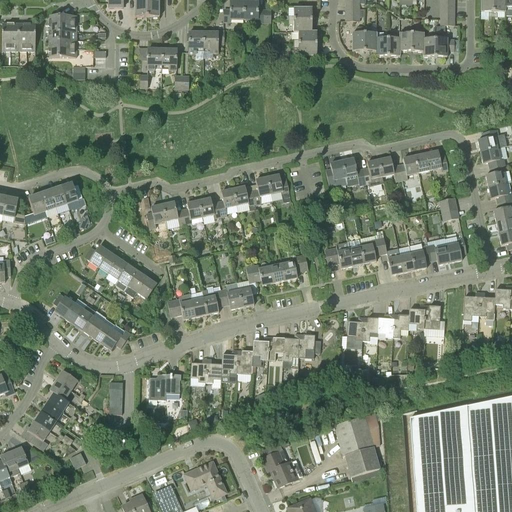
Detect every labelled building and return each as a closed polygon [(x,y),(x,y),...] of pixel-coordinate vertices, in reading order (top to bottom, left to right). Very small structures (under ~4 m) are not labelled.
[(122,10),(122,0),(107,0),(108,10),(122,10)] [(147,18),(147,0),(135,0),(135,18),(147,18)] [(147,0),(147,18),(159,18),(159,0),(147,0)] [(412,6),(411,0),(399,0),(399,1),(406,1),(407,9),(412,9),(412,6)] [(492,18),(492,0),(480,0),(480,14),(488,14),(488,18),(492,18)] [(504,13),(504,9),(504,0),(492,0),(492,18),(497,18),(497,13),(504,13)] [(243,22),(244,3),(230,3),(230,11),(223,11),(223,25),(230,25),(230,22),(243,22)] [(263,25),(263,11),(258,11),(258,3),(244,3),(243,22),(256,22),(256,25),(263,25)] [(288,22),(311,22),(311,10),(293,10),(293,17),(288,17),(288,22)] [(49,25),(77,26),(77,18),(49,17),(49,25)] [(311,34),(311,33),(311,22),(288,22),(288,26),(293,26),(293,34),(298,34),(311,34)] [(77,34),(77,26),(49,25),(49,34),(77,34)] [(10,53),(10,26),(1,26),(1,53),(10,53)] [(18,53),(18,26),(10,26),(10,53),(18,53)] [(26,53),(26,26),(18,26),(18,53),(26,53)] [(26,26),(26,53),(35,53),(35,26),(26,26)] [(364,53),(364,29),(357,29),(357,35),(352,35),(352,53),(364,53)] [(376,40),(376,35),(371,35),(371,29),(364,29),(364,53),(375,53),(375,40),(376,40)] [(411,54),(411,30),(407,30),(407,35),(399,35),(398,40),(399,40),(399,54),(411,54)] [(423,40),(423,35),(416,35),(416,30),(411,30),(411,54),(422,53),(422,54),(423,54),(423,40)] [(203,34),(202,60),(211,60),(213,59),(213,56),(217,56),(217,46),(223,46),(224,32),(217,31),(217,34),(203,34)] [(293,46),(316,46),(316,33),(311,33),(311,34),(298,34),(291,34),(291,41),(293,41),(293,46)] [(77,42),(77,34),(49,34),(49,42),(77,42)] [(202,60),(203,34),(188,34),(188,56),(196,56),(195,60),(202,60)] [(387,58),(387,35),(376,35),(376,40),(375,40),(375,53),(375,58),(387,58)] [(398,40),(399,35),(387,35),(387,58),(399,58),(399,54),(399,40),(398,40)] [(435,58),(435,40),(423,40),(423,54),(422,54),(422,58),(435,58)] [(435,40),(435,58),(447,59),(447,54),(454,54),(454,42),(447,42),(447,40),(435,40)] [(77,50),(77,42),(49,42),(49,50),(77,50)] [(316,58),(316,46),(293,46),(293,50),(298,50),(298,58),(316,58)] [(76,59),(77,50),(49,50),(49,59),(76,59)] [(161,70),(162,51),(147,51),(147,72),(155,72),(155,70),(161,70)] [(162,51),(161,70),(168,71),(168,73),(176,73),(176,51),(162,51)] [(504,136),(498,137),(497,132),(481,135),(483,141),(477,142),(480,154),(497,150),(507,148),(504,136)] [(489,170),(505,167),(503,161),(500,162),(497,150),(480,154),(482,166),(488,164),(489,170)] [(426,155),(429,172),(441,170),(442,173),(448,172),(445,156),(439,157),(438,153),(426,155)] [(418,175),(429,172),(426,155),(414,158),(418,175)] [(406,177),(418,175),(414,158),(401,160),(403,166),(398,167),(401,182),(407,181),(406,177)] [(365,186),(361,170),(356,171),(353,160),(342,163),(345,180),(347,186),(347,188),(359,185),(359,187),(365,186)] [(401,182),(398,167),(392,168),(390,160),(378,162),(382,178),(393,176),(395,184),(401,182)] [(383,186),(382,178),(378,162),(366,165),(367,169),(361,170),(365,186),(368,186),(369,189),(383,186)] [(336,189),(347,186),(345,180),(342,163),(329,165),(330,171),(325,172),(328,187),(335,185),(336,189)] [(488,189),(505,185),(502,173),(506,173),(505,167),(489,170),(490,176),(485,177),(488,189)] [(267,179),(270,196),(280,194),(283,205),(291,203),(285,177),(279,178),(279,176),(267,179)] [(259,199),(270,196),(267,179),(254,182),(256,191),(251,192),(255,208),(260,207),(259,199)] [(83,200),(77,202),(72,186),(72,185),(61,189),(67,206),(69,211),(76,211),(78,211),(85,206),(83,200)] [(497,206),(511,202),(511,199),(511,196),(507,197),(505,185),(488,189),(490,201),(496,200),(497,206)] [(255,208),(251,192),(246,193),(245,188),(232,191),(236,208),(248,205),(249,213),(256,212),(255,208)] [(56,210),(67,206),(61,189),(50,192),(56,210)] [(224,210),(236,208),(232,191),(220,194),(222,202),(217,203),(220,219),(226,218),(224,210)] [(45,214),(56,210),(50,192),(39,196),(45,214)] [(34,217),(45,214),(39,196),(28,200),(34,217)] [(14,220),(15,215),(18,202),(6,199),(3,218),(14,220)] [(220,219),(217,203),(211,205),(210,200),(198,203),(202,219),(214,217),(214,221),(220,219)] [(440,209),(456,206),(454,200),(439,203),(440,209)] [(340,202),(333,203),(334,211),(342,209),(340,202)] [(496,224),(511,220),(511,217),(510,209),(511,208),(511,202),(497,206),(498,211),(493,212),(496,224)] [(203,223),(202,219),(198,203),(186,205),(187,210),(182,211),(185,227),(191,226),(203,223)] [(185,227),(182,211),(176,212),(174,204),(162,207),(166,223),(178,221),(179,228),(185,227)] [(441,215),(457,212),(456,206),(440,209),(441,215)] [(154,226),(166,223),(162,207),(150,209),(151,214),(146,215),(149,231),(155,229),(154,226)] [(457,212),(441,215),(443,223),(458,220),(457,212)] [(15,215),(14,220),(13,224),(25,226),(24,217),(15,215)] [(81,220),(78,228),(84,230),(86,224),(90,223),(87,215),(80,218),(81,220)] [(498,236),(511,232),(511,220),(496,224),(498,236)] [(511,232),(498,236),(501,247),(505,246),(507,252),(511,250),(511,232)] [(51,236),(43,239),(46,246),(54,243),(51,236)] [(397,251),(386,253),(383,239),(377,240),(380,256),(386,255),(391,277),(402,274),(399,257),(397,251)] [(374,257),(380,256),(377,240),(359,244),(360,249),(363,265),(376,263),(374,257)] [(445,248),(449,264),(461,262),(460,257),(466,255),(463,240),(457,241),(458,245),(445,248)] [(360,249),(359,244),(359,242),(347,244),(352,268),(363,265),(360,249)] [(336,249),(330,250),(333,266),(339,265),(340,270),(352,268),(347,244),(335,247),(336,249)] [(431,263),(427,247),(421,248),(421,246),(409,248),(410,255),(414,272),(426,269),(425,264),(431,263)] [(449,264),(445,248),(434,250),(433,246),(427,247),(431,263),(436,262),(437,266),(449,264)] [(84,259),(89,262),(99,268),(109,254),(99,247),(96,252),(91,249),(84,259)] [(327,267),(333,266),(329,250),(323,252),(327,267)] [(108,275),(118,260),(109,254),(99,268),(108,275)] [(402,274),(414,272),(410,255),(399,257),(402,274)] [(298,258),(301,273),(308,272),(304,256),(298,258)] [(174,257),(168,258),(169,265),(176,264),(174,257)] [(0,258),(0,284),(4,284),(4,278),(10,278),(9,262),(3,263),(3,259),(0,258)] [(296,274),(301,273),(298,258),(292,259),(293,263),(281,265),(285,282),(297,280),(296,274)] [(117,281),(127,267),(118,260),(108,275),(117,281)] [(273,285),(285,282),(281,265),(269,268),(273,285)] [(273,285),(269,268),(259,270),(258,266),(251,268),(254,283),(260,282),(261,287),(273,285)] [(127,288),(137,273),(127,267),(117,281),(127,288)] [(254,283),(251,268),(245,269),(248,285),(254,283)] [(133,299),(136,294),(146,279),(137,273),(127,288),(128,288),(124,293),(133,299)] [(146,279),(136,294),(146,301),(156,286),(146,279)] [(98,292),(101,287),(103,284),(99,281),(94,289),(98,292)] [(79,297),(82,293),(86,288),(82,285),(76,294),(79,297)] [(509,311),(510,288),(506,288),(506,293),(495,292),(494,300),(494,306),(502,307),(502,310),(509,311)] [(242,309),(238,292),(226,295),(225,290),(219,292),(223,308),(228,307),(229,312),(242,309)] [(242,309),(253,307),(249,290),(238,292),(242,309)] [(217,309),(223,308),(219,292),(214,293),(214,294),(207,295),(207,292),(201,293),(206,317),(218,314),(217,309)] [(195,319),(206,317),(201,293),(190,296),(195,319)] [(478,318),(479,295),(475,295),(475,299),(464,298),(462,322),(471,322),(471,317),(478,318)] [(494,306),(494,300),(483,299),(484,295),(479,295),(478,318),(485,318),(485,321),(493,322),(494,306)] [(64,320),(73,305),(59,296),(52,305),(57,309),(54,313),(64,320)] [(178,300),(172,302),(176,318),(182,316),(183,322),(195,319),(190,296),(180,298),(178,300)] [(176,318),(172,302),(167,303),(170,319),(176,318)] [(73,326),(83,312),(73,305),(64,320),(73,326)] [(109,314),(114,307),(110,305),(106,312),(109,314)] [(423,331),(424,307),(419,307),(419,312),(409,312),(408,317),(408,318),(408,326),(416,326),(416,330),(423,331)] [(424,307),(423,331),(430,331),(439,331),(439,323),(440,308),(424,307)] [(82,333),(92,318),(83,312),(73,326),(82,333)] [(392,340),(393,316),(389,316),(389,321),(378,320),(377,335),(377,341),(385,341),(385,339),(392,340)] [(408,318),(408,317),(393,316),(392,340),(399,340),(400,332),(408,332),(408,326),(408,318)] [(92,339),(101,325),(92,318),(82,333),(92,339)] [(361,343),(363,320),(358,319),(358,324),(347,323),(346,344),(354,345),(354,342),(361,343)] [(377,335),(378,320),(363,320),(361,343),(370,343),(371,340),(377,341),(377,335)] [(101,346),(111,331),(101,325),(92,339),(101,346)] [(120,350),(126,342),(130,336),(124,332),(120,338),(111,331),(101,346),(111,353),(115,347),(120,350)] [(298,359),(299,336),(294,336),(294,341),(284,340),(283,355),(282,363),(292,363),(292,359),(298,359)] [(320,355),(320,343),(314,343),(314,337),(299,336),(298,359),(313,360),(314,355),(320,355)] [(267,362),(268,339),(264,339),(263,344),(253,343),(252,353),(252,354),(252,358),(260,358),(260,362),(267,362)] [(283,355),(284,340),(268,339),(267,362),(274,363),(275,354),(283,355)] [(236,375),(237,352),(233,352),(232,357),(221,356),(221,367),(221,372),(221,371),(229,372),(229,375),(236,375)] [(252,354),(252,353),(237,352),(236,375),(251,376),(252,358),(252,354)] [(205,384),(206,361),(201,361),(201,366),(191,365),(190,379),(198,380),(198,384),(205,384)] [(221,367),(211,366),(211,362),(206,361),(205,384),(212,384),(212,381),(220,381),(221,372),(221,367)] [(56,382),(71,392),(77,383),(62,372),(56,382)] [(0,376),(0,396),(4,395),(5,397),(14,394),(7,376),(2,378),(1,376),(0,376)] [(179,396),(179,378),(166,377),(159,376),(156,380),(149,380),(148,402),(148,406),(156,406),(156,402),(165,402),(165,400),(179,401),(179,396)] [(310,377),(302,379),(304,386),(311,384),(310,377)] [(64,402),(65,402),(71,392),(56,382),(49,392),(53,395),(53,394),(64,402)] [(69,404),(65,402),(64,402),(53,394),(53,395),(49,392),(53,395),(47,404),(62,414),(69,404)] [(257,407),(265,402),(265,396),(263,396),(257,399),(257,407)] [(511,511),(511,398),(409,420),(415,511),(511,511)] [(56,424),(62,414),(47,404),(41,413),(56,424)] [(50,433),(56,424),(41,413),(34,423),(50,433)] [(380,471),(373,450),(379,448),(378,428),(375,415),(364,419),(333,428),(342,458),(344,458),(350,479),(380,471)] [(195,421),(188,424),(191,432),(198,429),(195,421)] [(43,443),(50,433),(34,423),(30,429),(27,427),(25,431),(34,437),(43,443)] [(48,446),(43,443),(34,437),(29,443),(43,453),(48,446)] [(10,454),(18,471),(28,466),(21,449),(10,454)] [(284,466),(278,453),(262,461),(268,474),(270,473),(278,490),(295,483),(295,482),(302,478),(295,462),(288,466),(288,465),(284,466)] [(8,475),(18,471),(10,454),(0,457),(0,459),(1,463),(2,462),(7,475),(9,479),(8,475)] [(72,465),(83,460),(80,455),(70,460),(72,465)] [(83,460),(72,465),(75,471),(79,469),(86,466),(83,460)] [(0,483),(9,479),(7,475),(2,462),(1,463),(0,463),(0,483)] [(225,495),(212,465),(185,477),(191,492),(207,485),(213,500),(225,495)] [(154,498),(159,511),(181,511),(172,490),(154,498)] [(5,500),(10,498),(7,491),(2,493),(5,500)] [(148,511),(142,496),(134,499),(135,502),(121,508),(123,511),(148,511)] [(315,511),(313,511),(309,501),(287,510),(288,511),(316,511),(317,511),(315,511)]
